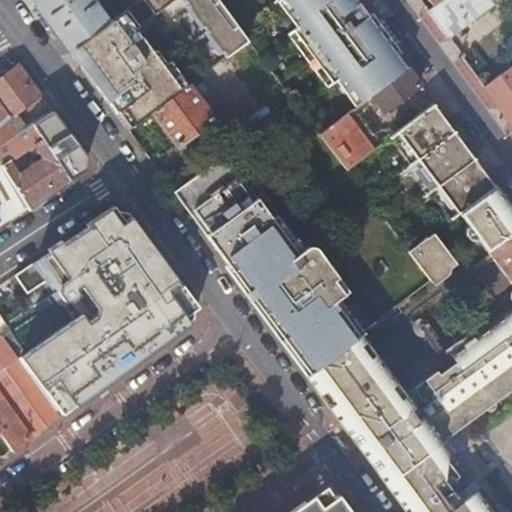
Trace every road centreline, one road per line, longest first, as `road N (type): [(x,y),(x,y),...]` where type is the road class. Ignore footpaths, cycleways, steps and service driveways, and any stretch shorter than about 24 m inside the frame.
road 1 (residential): [(236,321),(0,491)]
road 2 (residential): [(236,321),(371,511)]
road 3 (residential): [(511,157),(390,0)]
road 4 (residential): [(122,173),(236,321)]
road 5 (residential): [(15,26),(122,173)]
road 6 (residential): [(122,173),(0,253)]
